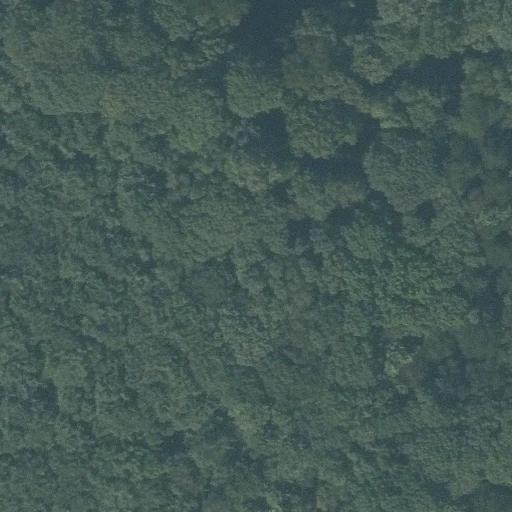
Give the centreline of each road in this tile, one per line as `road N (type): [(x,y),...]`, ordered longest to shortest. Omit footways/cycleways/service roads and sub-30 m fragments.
road 1 (track): [(169,511),(179,456),(206,411),(293,350),(346,343),(385,354),(454,395),(511,400)]
road 2 (unknown): [(230,511),(228,394),(251,361),(292,338),(347,331),(489,388),(511,385)]
